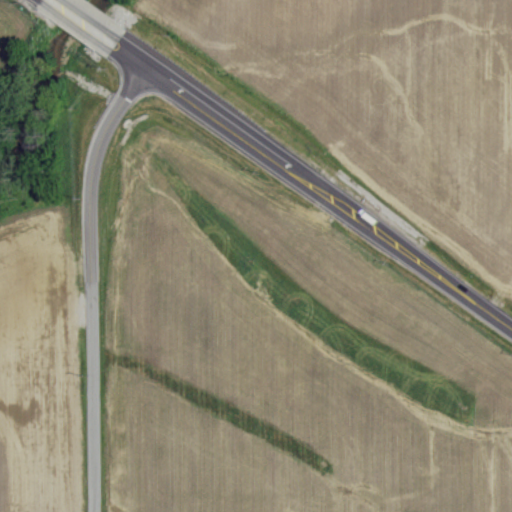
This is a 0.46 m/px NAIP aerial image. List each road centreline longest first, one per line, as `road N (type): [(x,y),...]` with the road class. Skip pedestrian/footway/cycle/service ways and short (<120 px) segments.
road 1 (primary): [(511,331),(98,34)]
road 2 (tertiary): [(95,511),(91,110),(124,54)]
